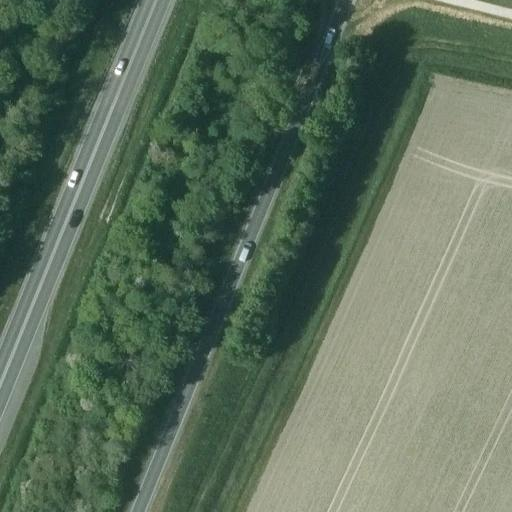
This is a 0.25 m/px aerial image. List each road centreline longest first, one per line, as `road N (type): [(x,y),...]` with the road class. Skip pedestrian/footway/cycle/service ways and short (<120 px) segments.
road 1 (trunk): [(137,511),(346,0)]
road 2 (trunk): [(0,382),(156,0)]
